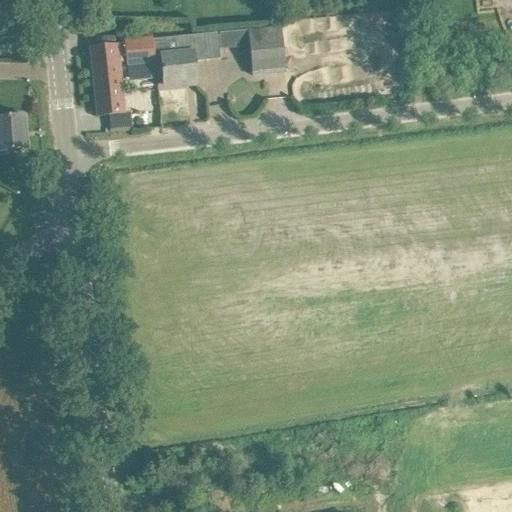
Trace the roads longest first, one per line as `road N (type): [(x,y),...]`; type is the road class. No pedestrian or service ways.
road 1 (unclassified): [(66,152),(511,106)]
road 2 (tertiary): [(114,511),(76,238)]
road 3 (tertiary): [(66,152),(51,0)]
